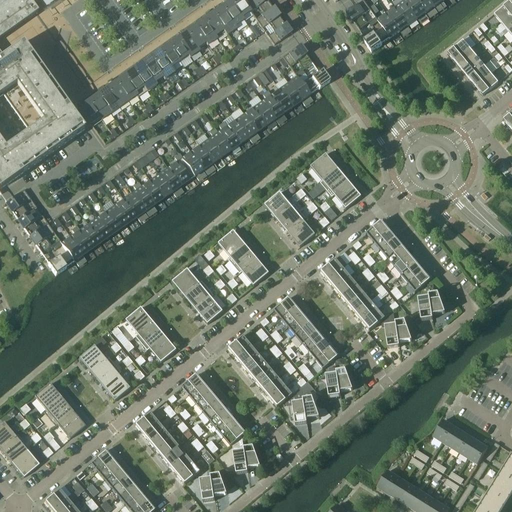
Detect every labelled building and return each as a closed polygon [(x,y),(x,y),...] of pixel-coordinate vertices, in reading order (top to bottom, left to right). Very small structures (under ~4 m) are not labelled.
[(37,14),(27,0),(4,0),(0,3),(0,37),(27,18),(28,19),(36,14),(36,15),(37,14)] [(38,0),(45,8),(46,7),(56,0),(38,0)] [(250,13),(240,0),(232,0),(229,2),(243,22),(243,21),(241,19),(249,13),(250,14),(250,13)] [(268,1),(267,0),(249,0),(244,4),(241,0),(240,0),(250,13),(268,1)] [(425,14),(414,0),(406,0),(403,2),(416,21),(417,20),(421,26),(429,21),(424,15),(425,14)] [(434,8),(428,0),(414,0),(425,14),(426,14),(430,20),(437,14),(433,9),(434,8)] [(443,2),(441,0),(428,0),(434,8),(439,14),(446,8),(442,2),(443,2)] [(279,17),(273,8),(272,9),(267,2),(268,1),(250,13),(250,14),(258,8),(263,15),(255,21),(261,30),(279,17)] [(243,22),(229,2),(220,9),(235,30),(236,30),(234,27),(243,22)] [(368,25),(362,17),(370,11),(363,2),(345,14),(352,24),(353,23),(359,31),(368,25)] [(416,21),(403,2),(395,9),(407,27),(416,21)] [(511,15),(511,6),(509,3),(494,16),(501,25),(511,15)] [(235,30),(220,9),(211,15),(227,37),(235,30)] [(407,27),(395,9),(386,15),(399,33),(403,39),(411,33),(407,27)] [(227,37),(211,15),(202,21),(216,40),(224,35),(226,37),(227,37)] [(399,33),(386,15),(377,21),(390,39),(399,33)] [(511,29),(511,15),(501,25),(508,33),(511,29)] [(273,47),(291,34),(285,25),(284,26),(279,18),(280,18),(279,17),(261,30),(262,30),(270,25),(275,32),(267,38),(273,47)] [(376,21),(375,20),(369,24),(371,28),(378,23),(382,30),(363,43),(371,54),(382,46),(381,45),(390,39),(377,21),(376,21)] [(216,40),(202,21),(194,27),(207,47),(216,40)] [(484,34),(488,31),(483,25),(480,28),(484,34)] [(207,47),(194,27),(185,34),(198,53),(199,52),(197,50),(205,45),(207,47)] [(258,37),(251,27),(248,29),(252,36),(255,39),(258,37)] [(482,36),(477,30),(474,33),(479,39),(482,36)] [(198,53),(185,34),(176,40),(190,59),(198,53)] [(190,59),(176,40),(167,46),(179,63),(187,57),(189,60),(190,59)] [(470,50),(463,42),(448,55),(455,63),(470,50)] [(0,190),(84,131),(22,44),(0,59),(0,190)] [(179,63),(167,46),(158,52),(174,74),(171,69),(179,63)] [(311,65),(305,56),(306,56),(300,47),(282,59),(287,67),(288,68),(297,63),(302,71),(311,65)] [(477,59),(470,50),(455,63),(462,72),(477,59)] [(174,74),(158,52),(149,59),(165,81),(174,74)] [(223,62),(218,55),(215,57),(220,64),(223,62)] [(220,64),(215,57),(211,60),(216,67),(220,64)] [(165,81),(149,59),(140,65),(155,87),(156,86),(155,84),(162,79),(164,81),(165,81)] [(287,67),(282,59),(281,60),(282,60),(279,62),(284,69),(287,67)] [(484,67),(477,59),(462,72),(469,80),(484,67)] [(155,87),(140,65),(131,71),(147,93),(155,87)] [(206,74),(201,67),(197,70),(202,77),(206,74)] [(491,75),(484,67),(469,80),(475,88),(491,75)] [(202,77),(197,70),(194,72),(199,79),(202,77)] [(147,93),(131,71),(122,78),(138,99),(147,93)] [(307,97),(309,97),(302,87),(302,86),(297,79),(304,75),(302,71),(295,76),(296,78),(287,85),(300,103),(301,102),(304,107),(311,102),(307,97)] [(261,74),(268,85),(272,82),(265,72),(261,74)] [(309,97),(317,90),(318,91),(329,84),(321,73),(302,86),(302,87),(309,97)] [(483,97),(498,84),(491,75),(475,88),(483,97)] [(138,99),(122,78),(114,84),(127,103),(136,97),(137,100),(138,99)] [(252,81),(257,88),(261,85),(256,78),(252,81)] [(188,87),(183,80),(179,82),(184,89),(188,87)] [(184,89),(179,82),(176,85),(181,92),(184,89)] [(127,103),(114,84),(105,90),(118,110),(127,103)] [(244,87),(248,94),(252,91),(247,84),(244,87)] [(300,103),(287,85),(278,91),(291,109),(300,103)] [(118,110),(105,90),(96,96),(110,116),(118,110)] [(235,93),(240,100),(243,98),(238,91),(235,93)] [(291,109),(278,91),(270,97),(267,93),(282,115),(291,109)] [(282,115),(267,93),(266,93),(267,94),(262,97),(265,100),(260,103),(273,121),(274,121),(278,126),(285,121),(281,116),(282,115)] [(164,98),(162,95),(158,97),(163,104),(167,102),(164,98)] [(110,116),(96,96),(87,103),(101,122),(110,116)] [(226,99),(231,106),(234,104),(229,97),(226,99)] [(101,122),(87,103),(78,109),(92,128),(101,122)] [(217,106),(222,112),(226,110),(221,103),(217,106)] [(273,121),(260,103),(252,110),(265,128),(273,121)] [(152,112),(147,105),(144,107),(146,111),(149,114),(152,112)] [(208,112),(213,119),(217,116),(212,109),(208,112)] [(265,128),(252,110),(243,116),(256,134),(265,128)] [(511,128),(511,114),(503,121),(510,130),(511,128)] [(199,118),(204,125),(208,123),(203,116),(199,118)] [(255,135),(256,134),(243,116),(234,122),(247,140),(248,139),(251,144),(258,140),(255,135)] [(135,124),(130,118),(126,120),(129,123),(131,127),(135,124)] [(190,125),(195,131),(199,129),(194,122),(190,125)] [(247,140),(234,122),(226,128),(223,124),(222,124),(238,146),(247,140)] [(238,146),(222,124),(222,125),(223,125),(218,128),(221,131),(217,134),(214,130),(213,131),(229,153),(238,146)] [(182,131),(186,138),(190,135),(185,128),(182,131)] [(117,137),(112,130),(109,132),(111,136),(114,139),(117,137)] [(229,153),(213,131),(213,132),(209,134),(212,138),(207,141),(220,159),(229,153)] [(173,137),(178,144),(181,141),(176,134),(173,137)] [(220,159),(207,141),(198,147),(211,165),(220,159)] [(210,166),(211,165),(198,147),(190,153),(202,172),(204,171),(207,176),(214,171),(210,166)] [(150,153),(155,160),(158,158),(153,151),(150,153)] [(190,153),(181,159),(178,155),(178,156),(194,178),(195,177),(198,182),(205,177),(201,172),(202,172),(190,153)] [(194,178),(178,156),(174,159),(176,163),(167,170),(180,188),(194,178)] [(338,170),(326,156),(310,168),(322,182),(320,184),(320,185),(338,170)] [(141,159),(146,166),(149,164),(145,157),(141,159)] [(132,166),(137,173),(141,170),(136,163),(132,166)] [(178,189),(180,188),(167,170),(158,176),(171,194),(172,193),(175,198),(182,193),(178,189)] [(349,184),(338,170),(320,185),(331,199),(349,184)] [(114,178),(119,185),(123,183),(118,176),(114,178)] [(171,194),(158,176),(149,182),(162,200),(171,194)] [(301,186),(307,181),(302,176),(296,180),(301,186)] [(105,185),(110,192),(114,189),(109,182),(105,185)] [(162,200),(149,182),(140,189),(153,207),(162,200)] [(361,198),(349,184),(331,199),(332,199),(334,197),(346,211),(361,198)] [(151,208),(153,207),(140,189),(138,185),(133,188),(135,192),(131,195),(144,213),(145,212),(148,217),(155,212),(151,208)] [(97,191),(101,198),(105,195),(100,188),(97,191)] [(308,195),(313,200),(319,196),(314,190),(308,195)] [(301,191),(295,196),(300,201),(306,197),(301,191)] [(36,209),(35,209),(27,215),(21,207),(30,201),(23,192),(5,205),(17,222),(36,209)] [(280,194),(264,207),(276,221),(294,206),(300,201),(295,196),(287,203),(280,194)] [(88,197),(93,204),(96,201),(91,195),(88,197)] [(143,214),(144,213),(131,195),(122,201),(135,219),(136,218),(140,223),(146,219),(143,214)] [(135,219),(122,201),(113,207),(126,225),(135,219)] [(320,208),(324,214),(330,209),(325,204),(320,208)] [(313,205),(307,209),(312,215),(317,210),(313,205)] [(306,220),(294,206),(276,221),(288,235),(306,220)] [(70,210),(75,216),(78,214),(74,207),(70,210)] [(126,225),(113,207),(105,214),(117,232),(126,225)] [(47,226),(47,225),(39,231),(33,224),(42,218),(36,209),(17,222),(29,239),(47,226)] [(61,216),(66,223),(70,220),(65,213),(61,216)] [(117,232),(105,214),(96,220),(109,238),(117,232)] [(319,224),(323,229),(329,225),(324,219),(319,224)] [(52,222),(57,229),(61,226),(56,220),(52,222)] [(109,238),(96,220),(87,226),(100,244),(109,238)] [(315,236),(303,222),(306,220),(288,235),(300,249),(315,236)] [(388,231),(386,228),(386,227),(382,222),(382,223),(381,222),(366,235),(373,244),(389,231),(388,231)] [(41,256),(51,249),(45,240),(53,234),(47,226),(29,239),(41,256)] [(100,244),(87,226),(79,232),(76,228),(75,228),(91,250),(100,244)] [(91,250),(75,228),(76,229),(71,232),(74,235),(69,238),(82,257),(91,250)] [(392,236),(393,235),(389,230),(388,231),(389,231),(373,244),(380,252),(396,239),(395,239),(392,236)] [(245,247),(234,232),(218,245),(230,259),(227,261),(228,262),(245,247)] [(82,257),(69,238),(61,245),(73,263),(75,262),(78,267),(85,262),(81,257),(82,257)] [(399,244),(400,243),(396,239),(395,239),(396,239),(380,252),(387,261),(403,248),(402,248),(399,244)] [(60,245),(59,243),(52,248),(55,251),(61,246),(66,253),(47,267),(55,277),(66,270),(65,269),(73,263),(61,245),(60,245)] [(358,243),(352,247),(356,252),(361,247),(358,243)] [(257,261),(245,247),(228,262),(239,275),(257,261)] [(406,252),(407,252),(403,247),(402,248),(403,248),(387,261),(394,269),(409,256),(406,252)] [(209,263),(215,258),(210,252),(204,257),(209,263)] [(357,258),(353,253),(348,258),(351,262),(357,258)] [(372,260),(368,255),(363,260),(366,264),(372,260)] [(413,261),(414,260),(410,255),(409,256),(394,269),(401,277),(416,264),(413,261)] [(343,269),(347,266),(339,258),(336,261),(320,274),(323,279),(324,279),(327,282),(343,269)] [(360,262),(357,258),(351,262),(355,266),(360,262)] [(366,264),(370,268),(375,264),(372,260),(366,264)] [(269,275),(257,261),(239,275),(239,276),(242,274),(253,288),(269,275)] [(421,268),(417,264),(416,264),(401,277),(408,286),(423,273),(423,272),(420,269),(421,268)] [(216,271),(221,277),(226,272),(222,267),(216,271)] [(209,268),(203,272),(208,278),(214,273),(209,268)] [(350,278),(343,269),(327,282),(326,283),(330,287),(331,287),(334,290),(334,291),(350,278)] [(371,274),(367,270),(362,275),(365,279),(371,274)] [(199,285),(187,271),(172,283),(184,298),(202,283),(199,285)] [(385,276),(382,272),(376,276),(380,281),(385,276)] [(427,277),(428,277),(424,272),(423,272),(423,273),(408,286),(415,294),(430,281),(427,277)] [(374,279),(371,274),(365,279),(369,283),(374,279)] [(380,281),(383,285),(389,280),(385,276),(380,281)] [(357,286),(350,278),(334,291),(334,290),(333,291),(337,296),(338,295),(341,299),(357,286)] [(227,285),(232,291),(238,286),(233,280),(227,285)] [(220,281),(215,286),(219,292),(225,287),(220,281)] [(213,297),(202,283),(184,298),(195,312),(213,297)] [(364,294),(357,286),(341,299),(340,299),(344,304),(345,303),(348,307),(364,294)] [(385,291),(381,287),(376,291),(379,295),(385,291)] [(399,293),(396,289),(390,293),(394,297),(399,293)] [(388,295),(385,291),(379,295),(383,300),(388,295)] [(397,302),(403,297),(399,293),(394,297),(397,302)] [(371,303),(364,294),(348,307),(347,308),(351,312),(352,312),(355,315),(355,316),(371,303)] [(432,318),(445,316),(438,295),(428,297),(428,300),(432,318)] [(237,301),(232,296),(226,300),(231,306),(237,301)] [(223,313),(211,299),(213,297),(195,312),(207,326),(223,313)] [(296,308),(293,304),(294,304),(290,299),(289,300),(289,299),(274,312),(281,321),(296,308)] [(432,318),(428,300),(418,301),(421,323),(432,322),(432,318)] [(377,311),(371,303),(355,316),(355,315),(354,316),(358,321),(359,320),(362,324),(377,311)] [(398,308),(395,303),(389,308),(393,312),(398,308)] [(303,316),(300,312),(301,312),(297,307),(296,308),(281,321),(288,329),(303,316)] [(153,323),(141,309),(126,322),(138,336),(153,323)] [(369,333),(385,320),(377,311),(362,324),(361,324),(365,329),(366,328),(369,333)] [(310,325),(310,324),(307,321),(308,320),(304,315),(303,316),(288,329),(295,338),(310,325)] [(260,324),(264,329),(269,324),(265,320),(260,324)] [(165,338),(153,323),(138,336),(135,338),(147,352),(149,350),(165,338)] [(399,345),(412,343),(405,323),(395,324),(395,327),(399,345)] [(317,333),(314,329),(315,328),(311,324),(310,324),(310,325),(295,338),(302,346),(317,333)] [(399,345),(395,327),(384,329),(388,351),(399,349),(399,345)] [(112,334),(116,339),(122,335),(117,329),(112,334)] [(265,334),(261,330),(256,335),(259,339),(265,334)] [(279,336),(276,332),(270,337),(274,341),(279,336)] [(324,341),(321,337),(322,337),(318,332),(317,333),(302,346),(308,354),(324,341)] [(268,339),(265,334),(259,339),(263,343),(268,339)] [(277,345),(283,341),(279,336),(274,341),(277,345)] [(251,346),(243,337),(228,350),(228,351),(227,351),(231,356),(232,355),(235,359),(251,346)] [(177,352),(165,338),(149,350),(161,364),(177,352)] [(331,349),(328,346),(328,345),(325,340),(324,341),(308,354),(315,362),(331,349)] [(124,348),(128,354),(134,349),(129,343),(124,348)] [(117,344),(111,349),(116,355),(121,350),(117,344)] [(258,354),(251,346),(235,359),(234,359),(238,364),(239,364),(242,367),(258,354)] [(107,361),(95,347),(80,360),(92,374),(107,361)] [(278,351),(275,347),(270,351),(273,356),(278,351)] [(293,353),(290,349),(284,353),(288,357),(293,353)] [(338,358),(335,354),(335,353),(331,349),(315,362),(323,371),(338,358)] [(282,355),(278,351),(273,356),(277,360),(282,355)] [(291,362),(297,357),(293,353),(288,357),(291,362)] [(264,363),(258,354),(242,367),(241,368),(245,372),(246,372),(249,375),(249,376),(264,363)] [(135,362),(140,368),(146,363),(141,357),(135,362)] [(128,358),(122,363),(127,369),(133,364),(128,358)] [(119,376),(121,374),(109,359),(107,361),(92,374),(103,389),(119,376)] [(271,371),(264,363),(249,376),(249,375),(248,376),(252,381),(253,380),(256,384),(271,371)] [(292,368),(289,363),(283,368),(287,372),(292,368)] [(298,370),(301,374),(307,370),(303,365),(298,370)] [(296,372),(292,368),(287,372),(290,376),(296,372)] [(301,374),(305,378),(310,374),(307,370),(301,374)] [(278,379),(271,371),(256,384),(255,384),(259,389),(259,388),(262,392),(263,392),(278,379)] [(145,378),(140,372),(134,377),(139,383),(145,378)] [(340,394),(352,392),(345,372),(336,374),(336,376),(336,377),(340,394)] [(131,390),(119,376),(103,389),(115,403),(131,390)] [(204,384),(201,381),(202,380),(198,376),(197,376),(181,389),(189,397),(204,385),(204,384)] [(340,394),(336,377),(325,378),(329,400),(340,398),(340,394)] [(285,388),(278,379),(263,392),(262,392),(262,393),(266,397),(269,400),(270,401),(285,388)] [(306,384),(302,380),(297,384),(301,389),(306,384)] [(209,389),(205,384),(204,384),(204,385),(189,397),(196,406),(211,393),(208,389),(209,389)] [(61,400),(49,386),(34,399),(45,413),(61,400)] [(273,405),(277,409),(292,396),(285,388),(270,401),(269,400),(269,401),(273,406),(273,405)] [(218,401),(215,397),(216,397),(212,392),(211,393),(196,406),(202,414),(218,401)] [(168,401),(171,405),(177,401),(173,396),(168,401)] [(61,400),(45,413),(43,415),(55,429),(57,427),(73,414),(61,400)] [(225,410),(225,409),(222,406),(222,405),(219,400),(218,401),(202,414),(209,423),(225,410)] [(306,422),(319,420),(312,400),(303,401),(303,404),(303,405),(306,422)] [(306,422),(303,405),(303,404),(292,406),(295,428),(307,426),(306,422)] [(25,406),(19,410),(24,416),(30,411),(25,406)] [(172,411),(169,407),(163,411),(167,416),(172,411)] [(187,413),(184,409),(178,413),(182,418),(187,413)] [(232,418),(229,414),(225,409),(225,410),(209,423),(216,431),(232,418)] [(176,415),(172,411),(167,416),(171,420),(176,415)] [(185,422),(191,417),(187,413),(182,418),(185,422)] [(84,428),(73,414),(57,427),(69,441),(84,428)] [(158,423),(151,414),(136,427),(135,428),(139,433),(140,432),(143,436),(142,436),(158,423)] [(239,426),(236,422),(232,417),(232,418),(216,431),(223,439),(239,426)] [(31,425),(36,430),(42,426),(37,420),(31,425)] [(24,421),(19,426),(23,431),(29,427),(24,421)] [(452,428),(443,422),(433,439),(442,445),(452,428)] [(165,431),(158,423),(142,436),(146,441),(147,440),(149,444),(149,445),(165,431)] [(0,450),(15,438),(3,424),(0,426),(0,450)] [(186,428),(183,424),(177,428),(181,432),(186,428)] [(243,431),(243,430),(239,425),(239,426),(223,439),(230,448),(246,435),(243,431)] [(201,430),(197,426),(192,430),(195,434),(201,430)] [(190,432),(186,428),(181,432),(184,436),(190,432)] [(461,434),(452,428),(442,445),(450,450),(461,434)] [(199,438),(204,434),(201,430),(195,434),(199,438)] [(172,439),(165,431),(149,445),(153,449),(156,452),(156,453),(172,439)] [(52,440),(53,440),(49,434),(43,439),(55,453),(59,449),(52,440)] [(469,439),(461,434),(450,450),(459,455),(469,439)] [(36,435),(30,439),(35,445),(41,440),(36,435)] [(27,453),(29,451),(17,436),(15,438),(0,450),(0,451),(11,465),(27,453)] [(179,448),(172,439),(156,453),(160,457),(163,460),(163,461),(179,448)] [(478,444),(469,439),(459,455),(468,461),(478,444)] [(200,444),(197,440),(191,445),(195,449),(200,444)] [(215,446),(211,442),(206,447),(209,451),(215,446)] [(204,449),(200,444),(195,449),(198,453),(204,449)] [(487,450),(478,444),(468,461),(477,467),(487,450)] [(490,463),(499,448),(495,445),(485,460),(490,463)] [(213,455),(218,451),(215,446),(209,451),(213,455)] [(186,456),(179,448),(163,461),(167,466),(167,465),(170,469),(170,470),(186,456)] [(42,454),(47,460),(52,455),(48,449),(42,454)] [(247,471),(260,469),(253,449),(244,450),(244,453),(247,471)] [(113,461),(112,461),(109,458),(110,457),(106,452),(105,453),(89,466),(96,474),(113,461)] [(423,456),(417,452),(414,457),(420,460),(423,456)] [(38,467),(27,453),(11,465),(23,479),(38,467)] [(247,471),(244,453),(233,455),(236,477),(248,475),(247,471)] [(511,481),(511,455),(510,455),(511,456),(511,457),(501,475),(511,481)] [(193,465),(186,456),(170,470),(173,474),(174,474),(177,477),(176,478),(177,478),(193,465)] [(420,460),(426,464),(429,459),(423,456),(420,460)] [(214,461),(210,457),(205,461),(208,466),(214,461)] [(418,463),(412,459),(409,464),(415,468),(418,463)] [(120,469),(119,469),(116,466),(116,465),(113,461),(96,474),(103,483),(120,469)] [(421,471),(424,467),(418,463),(415,468),(421,471)] [(440,467),(434,463),(431,467),(437,471),(440,467)] [(478,482),(488,466),(483,464),(474,479),(478,482)] [(185,486),(200,473),(193,465),(177,478),(180,482),(181,482),(185,486)] [(437,471),(443,475),(446,470),(440,467),(437,471)] [(127,478),(126,477),(126,478),(123,474),(120,469),(103,483),(110,491),(127,478)] [(436,474),(430,470),(427,475),(433,478),(436,474)] [(81,473),(75,478),(79,482),(85,478),(81,473)] [(396,479),(387,473),(377,489),(386,495),(396,479)] [(439,482),(442,478),(436,474),(433,478),(439,482)] [(457,477),(451,474),(448,478),(454,482),(457,477)] [(511,494),(511,481),(501,475),(490,493),(506,504),(511,494)] [(214,499),(227,497),(220,476),(210,478),(211,481),(214,499)] [(454,482),(460,486),(463,481),(457,477),(454,482)] [(133,486),(133,485),(132,486),(129,482),(130,482),(127,478),(110,491),(117,499),(133,486)] [(405,484),(396,479),(386,495),(395,500),(405,484)] [(214,499),(211,481),(200,483),(203,504),(215,503),(214,499)] [(453,485),(447,481),(444,486),(450,489),(453,485)] [(80,488),(77,484),(71,488),(75,492),(80,488)] [(414,490),(405,484),(395,500),(403,506),(414,490)] [(456,493),(459,488),(453,485),(450,489),(456,493)] [(459,511),(474,488),(469,485),(452,511),(459,511)] [(95,490),(91,486),(86,490),(89,494),(95,490)] [(140,494),(139,494),(136,491),(137,490),(133,486),(117,499),(124,508),(140,494)] [(84,492),(80,488),(75,492),(78,497),(84,492)] [(93,499),(98,494),(95,490),(89,494),(93,499)] [(422,495),(414,490),(403,506),(412,511),(422,495)] [(51,511),(66,499),(59,491),(43,504),(44,504),(43,505),(47,509),(50,511),(51,511)] [(500,511),(506,504),(490,493),(478,511),(500,511)] [(136,511),(147,503),(147,502),(146,503),(143,499),(144,498),(140,494),(124,508),(127,511),(136,511)] [(423,511),(431,500),(422,495),(412,511),(413,511),(423,511)] [(68,511),(73,508),(66,499),(51,511),(68,511)] [(94,504),(90,500),(85,505),(89,509),(94,504)] [(435,511),(440,506),(431,500),(423,511),(435,511)] [(108,506),(105,502),(100,507),(103,511),(108,506)] [(136,511),(153,511),(154,511),(150,507),(151,507),(147,503),(136,511)]
